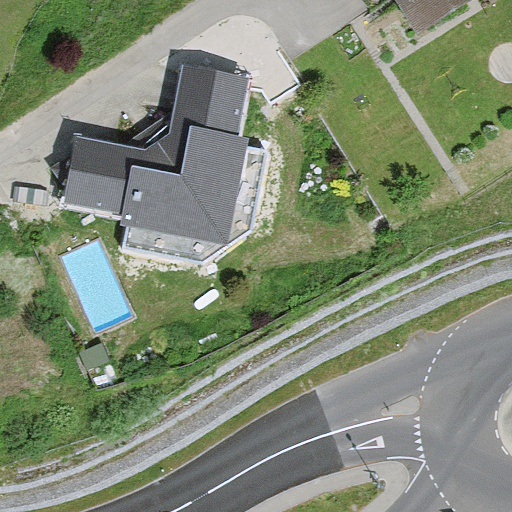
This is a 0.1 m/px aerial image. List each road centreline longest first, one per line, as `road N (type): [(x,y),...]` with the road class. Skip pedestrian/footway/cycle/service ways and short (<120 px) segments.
road 1 (secondary): [(167,511),(311,439),(389,410),(447,413)]
road 2 (residential): [(0,160),(224,0)]
